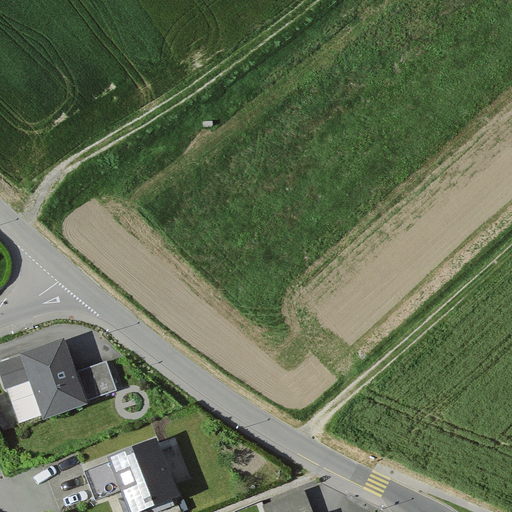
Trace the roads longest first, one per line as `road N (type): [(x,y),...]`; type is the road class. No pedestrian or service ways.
road 1 (unclassified): [(430,511),(271,428),(54,276)]
road 2 (track): [(299,443),(511,244)]
